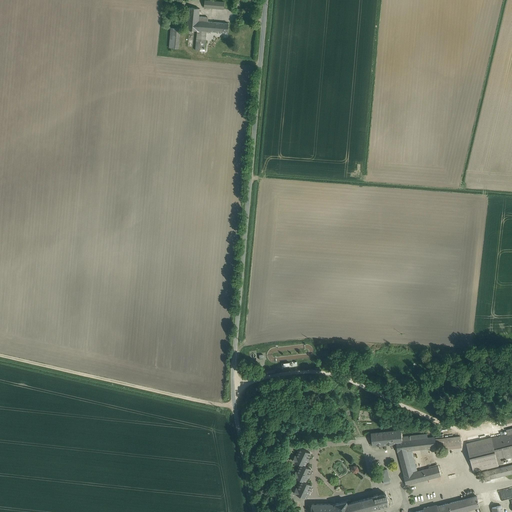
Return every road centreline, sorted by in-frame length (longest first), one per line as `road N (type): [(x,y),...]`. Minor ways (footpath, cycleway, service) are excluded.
road 1 (unclassified): [(265,0),(232,376),(253,511)]
road 2 (track): [(0,355),(233,404)]
